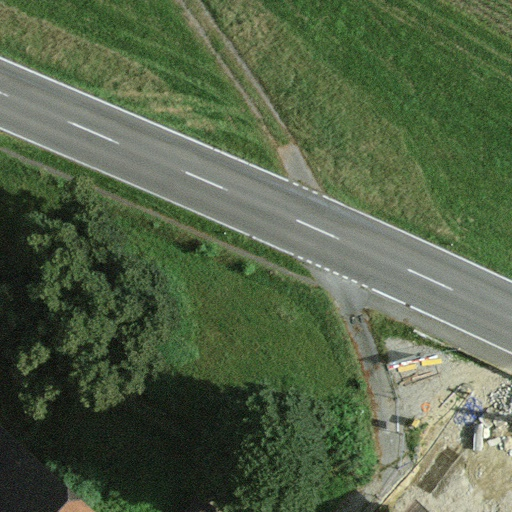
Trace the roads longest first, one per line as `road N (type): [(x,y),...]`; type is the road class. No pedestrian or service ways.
road 1 (primary): [(511,326),(0,100)]
road 2 (track): [(407,511),(404,462),(323,240)]
